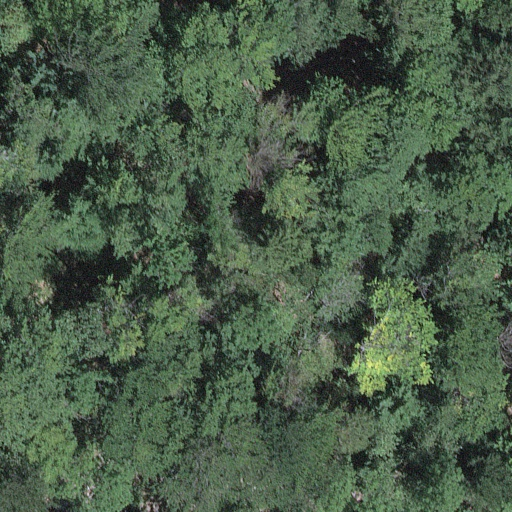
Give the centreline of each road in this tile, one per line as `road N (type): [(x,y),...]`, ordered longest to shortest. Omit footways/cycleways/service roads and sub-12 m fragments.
road 1 (motorway): [(511,461),(141,0)]
road 2 (motorway): [(0,328),(145,511)]
